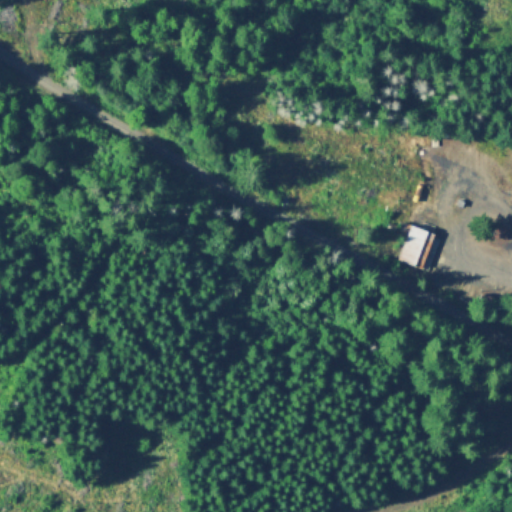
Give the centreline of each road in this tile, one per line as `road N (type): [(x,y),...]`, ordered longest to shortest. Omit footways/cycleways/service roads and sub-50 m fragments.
road 1 (track): [(0,51),(511,345)]
road 2 (track): [(0,364),(31,349),(180,194),(229,186)]
